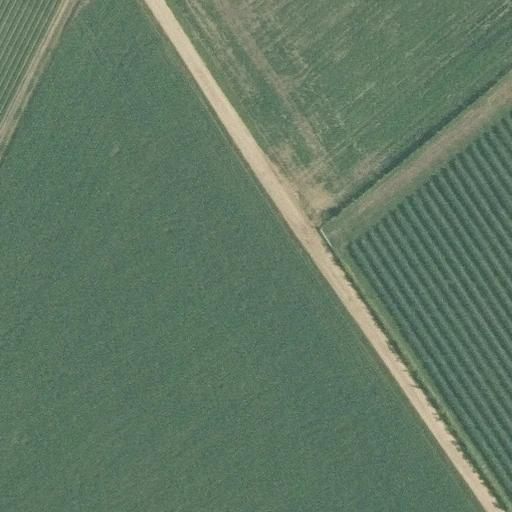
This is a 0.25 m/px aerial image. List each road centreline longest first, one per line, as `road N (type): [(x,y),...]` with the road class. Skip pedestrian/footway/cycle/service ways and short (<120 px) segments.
road 1 (track): [(157,0),(496,511)]
road 2 (track): [(72,0),(0,147)]
